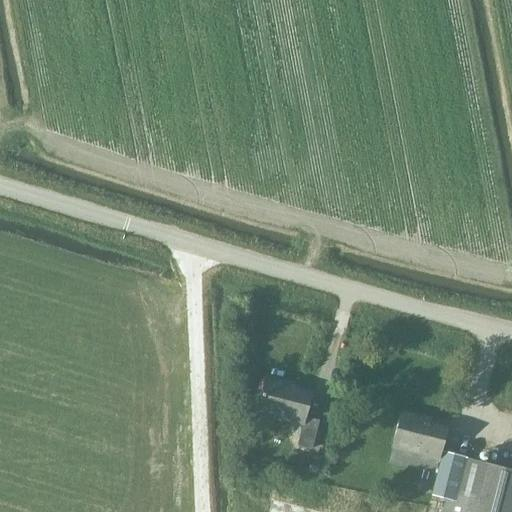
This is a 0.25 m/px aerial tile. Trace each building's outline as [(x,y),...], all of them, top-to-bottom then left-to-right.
[(254,415),(301,426),(303,426),(305,419),(311,393),(292,388),(293,384),(264,377),(254,415)] [(438,461),(447,426),(429,421),(429,419),(399,412),(390,449),(438,461)] [(319,422),(305,419),(303,426),(301,426),(296,447),(311,450),(319,422)] [(307,451),(284,456),(286,467),(309,463),(307,451)] [(511,511),(511,471),(442,453),(437,477),(455,482),(450,502),(444,500),(440,511),(511,511)]
